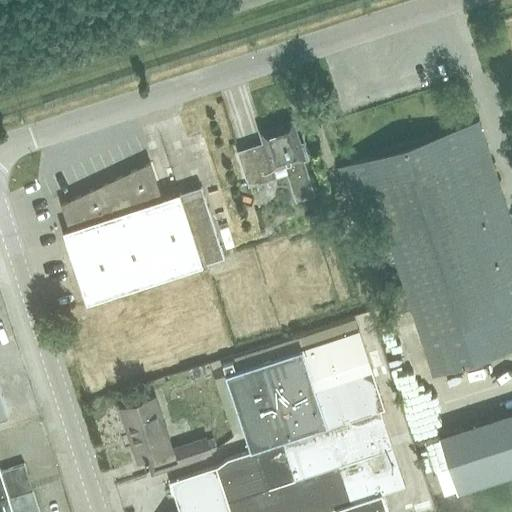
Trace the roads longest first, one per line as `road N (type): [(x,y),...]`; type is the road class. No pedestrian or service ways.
road 1 (unclassified): [(25,142),(463,0)]
road 2 (unclassified): [(96,511),(0,226)]
